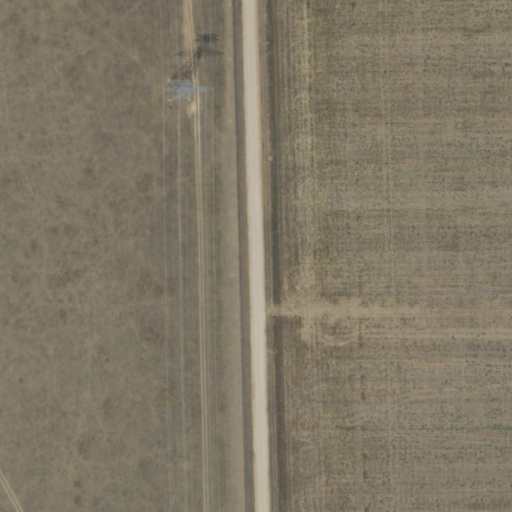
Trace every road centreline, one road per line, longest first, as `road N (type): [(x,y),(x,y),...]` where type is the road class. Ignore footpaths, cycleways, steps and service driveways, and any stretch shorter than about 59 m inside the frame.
road 1 (residential): [(266,511),(255,0)]
road 2 (residential): [(511,304),(262,300)]
